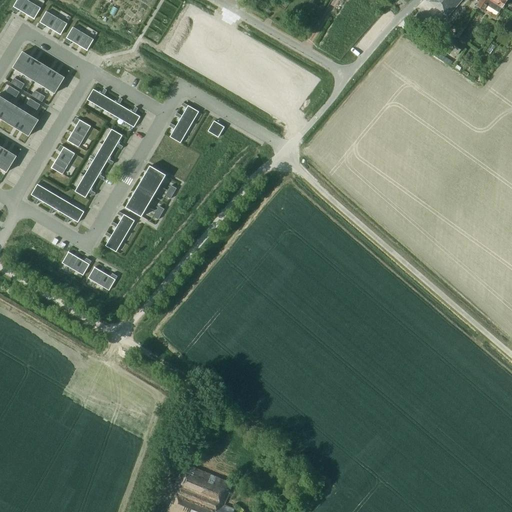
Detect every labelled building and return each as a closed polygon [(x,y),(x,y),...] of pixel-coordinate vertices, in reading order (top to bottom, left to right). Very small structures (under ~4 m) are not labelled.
[(26,0),(17,0),(13,7),(18,10),(34,19),(41,9),(26,0)] [(172,14),(178,5),(170,0),(166,0),(157,14),(166,20),(171,13),(172,14)] [(428,0),(447,17),(462,0),(428,0)] [(480,0),(477,6),(478,7),(484,11),(488,6),(499,13),(502,8),(507,1),(506,0),(480,0)] [(3,6),(0,10),(0,31),(13,14),(3,6)] [(46,12),(40,22),(45,26),(61,35),(67,24),(46,12)] [(154,19),(140,44),(151,50),(165,24),(154,19)] [(73,27),(66,38),(71,41),(87,51),(94,40),(73,27)] [(446,46),(458,54),(463,46),(452,38),(446,46)] [(23,52),(13,68),(24,74),(33,59),(23,52)] [(33,59),(24,74),(34,81),(44,65),(33,59)] [(44,65),(34,81),(44,87),(54,71),(44,65)] [(144,76),(168,89),(173,78),(150,65),(144,76)] [(54,71),(44,87),(55,93),(64,78),(54,71)] [(14,78),(11,83),(16,86),(19,81),(14,78)] [(19,81),(16,86),(21,89),(25,84),(19,81)] [(10,86),(6,91),(11,94),(15,89),(10,86)] [(15,89),(11,94),(16,97),(20,92),(15,89)] [(93,89),(87,100),(103,109),(109,98),(104,95),(101,94),(93,89)] [(35,90),(32,96),(37,99),(40,93),(35,90)] [(40,93),(37,99),(42,102),(45,97),(40,93)] [(30,98),(27,104),(32,107),(35,102),(30,98)] [(109,98),(103,109),(118,118),(125,108),(120,105),(117,103),(109,98)] [(7,101),(0,112),(0,118),(8,123),(18,107),(7,101)] [(35,102),(32,107),(37,110),(40,105),(35,102)] [(187,108),(182,116),(193,122),(199,112),(188,106),(187,108)] [(18,107),(8,123),(18,130),(28,114),(18,107)] [(125,108),(118,118),(134,127),(140,117),(135,114),(132,112),(125,108)] [(28,114),(18,130),(29,136),(38,120),(28,114)] [(181,119),(176,126),(187,132),(193,122),(182,116),(181,119)] [(77,125),(68,141),(78,147),(91,126),(80,120),(77,125)] [(218,138),(225,127),(214,121),(208,131),(218,138)] [(175,129),(170,137),(181,143),(187,132),(176,126),(175,129)] [(112,129),(103,145),(113,151),(116,146),(118,143),(122,136),(112,129)] [(103,145),(94,160),(104,166),(107,162),(108,159),(113,151),(103,145)] [(61,152),(51,168),(62,174),(75,154),(64,147),(61,152)] [(6,150),(0,159),(0,167),(7,172),(16,156),(6,150)] [(94,160),(84,176),(94,183),(98,177),(99,174),(104,166),(94,160)] [(160,186),(166,175),(150,166),(144,176),(160,186)] [(84,176),(75,192),(86,198),(89,193),(90,190),(94,183),(84,176)] [(154,196),(160,186),(144,176),(138,187),(154,196)] [(37,184),(31,195),(36,198),(39,199),(47,204),(53,194),(37,184)] [(174,194),(177,189),(171,185),(168,191),(174,194)] [(148,207),(154,196),(138,187),(132,197),(148,207)] [(171,199),(174,194),(168,191),(165,196),(171,199)] [(53,194),(47,204),(52,207),(54,209),(63,213),(69,203),(53,194)] [(141,217),(148,207),(132,197),(126,208),(141,217)] [(69,203),(63,213),(67,216),(70,218),(78,222),(84,212),(69,203)] [(161,215),(164,210),(159,207),(156,212),(161,215)] [(158,220),(161,215),(156,212),(153,217),(158,220)] [(118,225),(128,231),(135,221),(124,214),(124,215),(123,217),(118,225)] [(112,235),(122,242),(128,231),(118,225),(116,227),(112,235)] [(110,238),(106,246),(116,252),(122,242),(112,235),(110,238)] [(69,252),(62,263),(84,275),(90,264),(85,261),(69,252)] [(95,267),(89,278),(109,290),(116,280),(111,277),(95,267)] [(233,511),(235,509),(224,505),(233,483),(188,464),(167,511),(233,511)]
